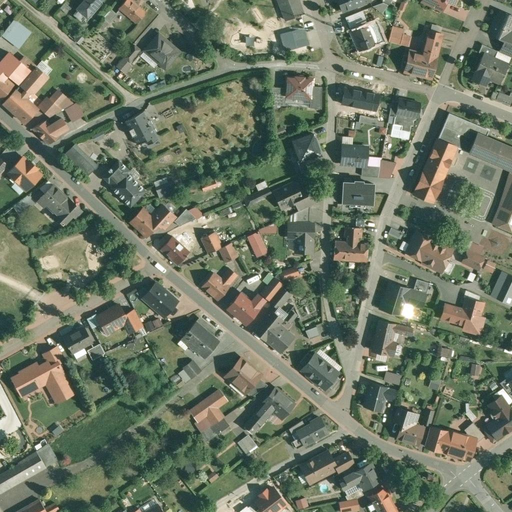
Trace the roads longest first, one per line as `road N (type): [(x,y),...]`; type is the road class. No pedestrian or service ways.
road 1 (residential): [(352,373),(337,341),(322,260),(332,69)]
road 2 (residential): [(440,91),(386,209),(352,373)]
road 3 (residential): [(345,419),(158,265)]
road 4 (residential): [(44,148),(137,100),(235,68)]
road 5 (residential): [(158,265),(0,352)]
road 6 (residential): [(355,429),(206,511)]
road 7 (residential): [(158,265),(44,148)]
road 8 (track): [(23,0),(137,100)]
